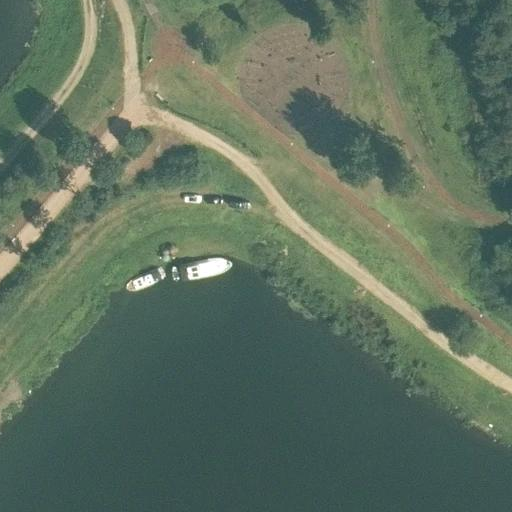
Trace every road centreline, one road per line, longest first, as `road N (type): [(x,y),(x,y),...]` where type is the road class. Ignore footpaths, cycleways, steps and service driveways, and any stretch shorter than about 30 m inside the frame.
road 1 (track): [(511,385),(303,236),(253,175),(200,131)]
road 2 (track): [(134,108),(0,265)]
road 3 (track): [(0,163),(78,70),(88,26),(83,0)]
